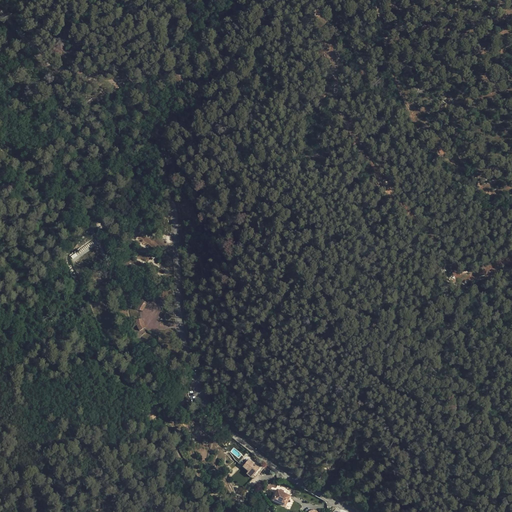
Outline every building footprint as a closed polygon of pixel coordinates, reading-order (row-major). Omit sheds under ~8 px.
[(147,303),(142,299),(138,305),(136,310),(142,311),(144,307),(147,303)] [(143,323),(142,319),(135,319),(136,325),(138,328),(140,331),(145,328),(143,325),(143,323)] [(261,466),(259,468),(248,459),(243,466),(248,471),(253,475),(254,475),(256,472),(258,473),(263,467),(261,466)] [(270,490),(272,486),(276,488),(278,485),(271,482),(266,488),(270,490)] [(285,506),(290,496),(283,493),(280,491),(277,490),(273,500),(285,506)]
